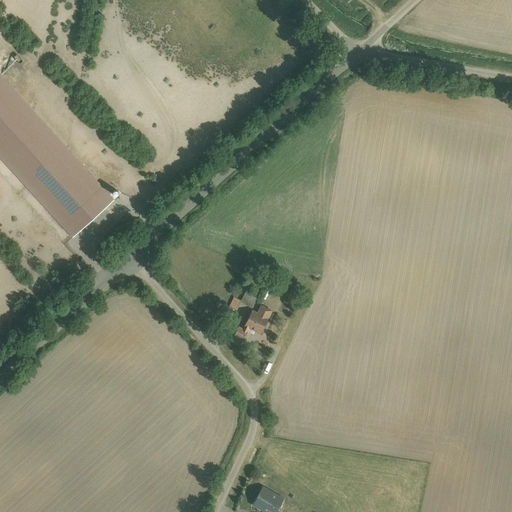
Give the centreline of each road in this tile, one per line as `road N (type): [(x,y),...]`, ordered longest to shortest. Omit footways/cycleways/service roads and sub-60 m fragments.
road 1 (unclassified): [(219,511),(245,440),(243,370),(133,250)]
road 2 (unclassified): [(133,250),(363,51)]
road 3 (unclassified): [(0,372),(133,250)]
road 4 (residential): [(511,78),(363,51)]
